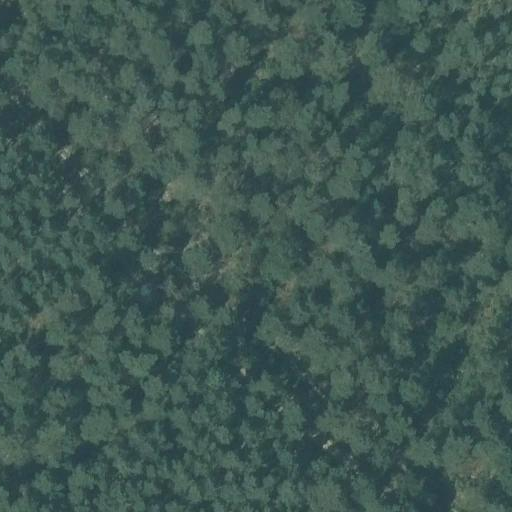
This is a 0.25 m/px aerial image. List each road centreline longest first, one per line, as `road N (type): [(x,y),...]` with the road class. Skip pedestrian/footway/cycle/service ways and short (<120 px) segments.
road 1 (track): [(0,86),(460,511)]
road 2 (unknown): [(412,511),(254,381),(0,134)]
